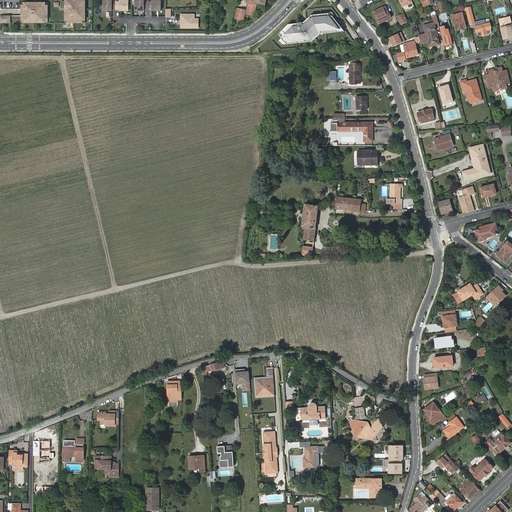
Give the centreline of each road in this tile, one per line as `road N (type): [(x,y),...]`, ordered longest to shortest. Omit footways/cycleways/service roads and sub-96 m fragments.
road 1 (track): [(0,57),(261,56),(255,180),(238,261),(438,250)]
road 2 (track): [(0,430),(216,351),(306,347),(402,392),(408,325),(427,274),(422,253)]
road 3 (unclassified): [(0,438),(211,360),(273,352),(319,359),(382,396),(412,400)]
road 4 (secondary): [(0,42),(231,42),(263,28),(289,0)]
road 5 (track): [(238,261),(0,317)]
road 6 (track): [(61,57),(114,289)]
road 7 (residential): [(433,226),(437,267),(412,355),(412,400)]
road 8 (residential): [(394,78),(433,226)]
road 9 (residential): [(394,78),(511,49)]
